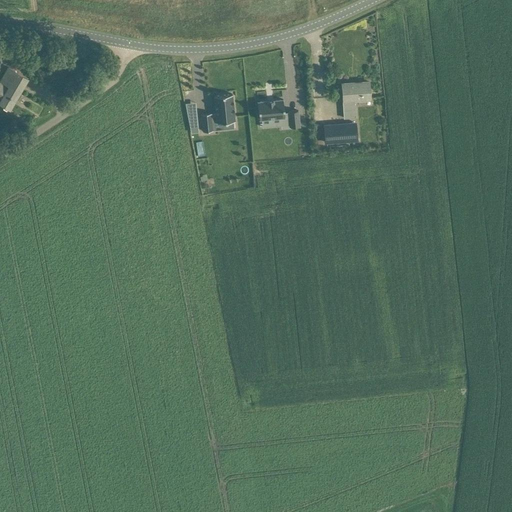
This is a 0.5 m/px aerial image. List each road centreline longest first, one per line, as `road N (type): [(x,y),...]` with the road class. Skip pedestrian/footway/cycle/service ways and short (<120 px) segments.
road 1 (tertiary): [(369,0),(234,46),(128,43)]
road 2 (unclassified): [(0,156),(108,86),(128,43)]
road 3 (tertiary): [(128,43),(0,22)]
